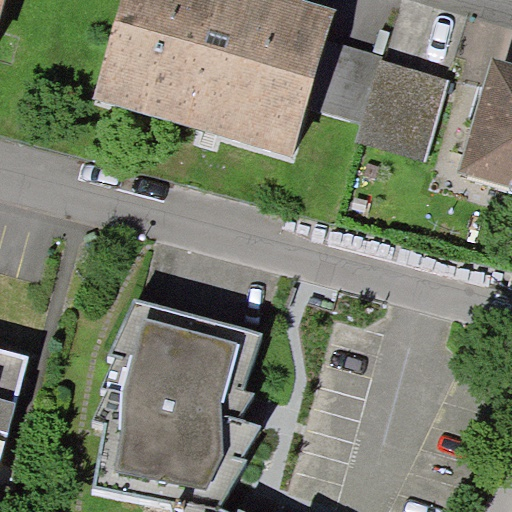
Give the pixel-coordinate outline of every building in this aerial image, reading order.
[(330,43),(336,22),(258,0),(134,0),(107,98),(298,153),(311,108),(330,43)] [(449,77),(330,43),(311,108),(366,124),(361,141),(426,160),(449,77)] [(511,184),(511,75),(504,73),(475,173),(511,184)] [(216,511),(260,329),(128,297),(90,493),(204,511),(216,511)] [(0,472),(30,359),(0,351),(0,472)]
